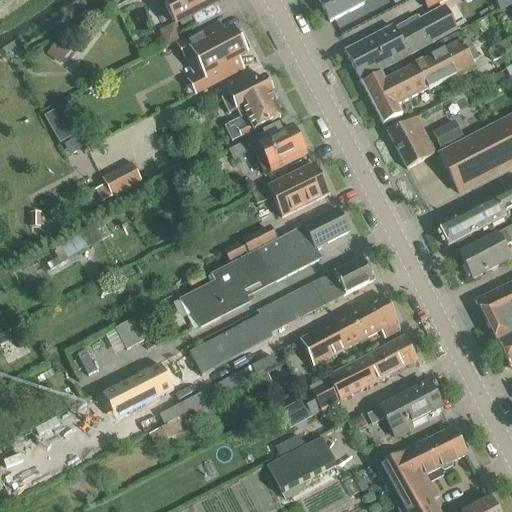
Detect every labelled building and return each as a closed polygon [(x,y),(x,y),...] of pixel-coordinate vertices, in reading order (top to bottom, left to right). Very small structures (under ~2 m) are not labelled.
[(213,0),(149,0),(155,11),(163,6),(174,27),(179,24),(181,29),(193,23),(191,18),(216,5),(213,0)] [(320,0),(318,2),(329,25),(353,13),(361,8),(356,0),(320,0)] [(419,0),(427,13),(451,0),(419,0)] [(511,0),(493,0),(500,14),(511,8),(511,0)] [(392,30),(344,55),(360,86),(371,80),(381,75),(408,61),(408,60),(458,35),(457,33),(452,24),(445,10),(418,24),(416,21),(393,33),(392,30)] [(484,21),(477,25),(482,36),(490,32),(484,21)] [(219,28),(218,27),(177,48),(184,61),(192,57),(202,76),(188,84),(196,97),(242,72),(242,71),(241,71),(236,61),(245,56),(233,34),(223,39),(218,29),(219,28)] [(443,53),(413,69),(426,94),(473,69),(460,44),(457,36),(438,46),(443,53)] [(59,41),(48,57),(61,67),(73,51),(59,41)] [(360,86),(382,128),(402,117),(397,109),(426,94),(413,69),(385,83),(381,75),(360,86)] [(231,144),(280,121),(270,100),(273,99),(264,80),(227,98),(227,99),(220,102),(228,118),(236,114),(240,122),(224,130),(231,144)] [(61,109),(43,119),(58,145),(76,135),(61,109)] [(511,168),(511,119),(438,158),(458,196),(511,168)] [(406,173),(407,172),(436,157),(416,120),(386,136),(406,173)] [(440,151),(457,143),(463,139),(455,125),(449,128),(433,137),(440,151)] [(264,179),(305,159),(303,155),(306,152),(302,145),(298,145),(291,130),(280,136),(277,130),(247,145),(264,179)] [(242,147),(228,153),(233,163),(247,156),(242,147)] [(194,157),(182,163),(187,173),(199,166),(194,157)] [(102,206),(142,185),(133,166),(103,182),(106,188),(96,193),(102,206)] [(281,221),(329,197),(314,167),(251,198),(256,208),(272,203),(281,221)] [(182,173),(167,182),(172,192),(188,184),(182,173)] [(511,191),(437,230),(447,250),(505,220),(503,217),(511,212),(511,191)] [(240,291),(246,288),(271,275),(276,285),(320,262),(315,253),(348,236),(336,212),(273,245),(211,278),(214,284),(179,303),(198,330),(247,304),(240,291)] [(29,215),(29,229),(39,230),(40,215),(29,215)] [(57,260),(46,267),(50,274),(68,263),(89,251),(109,238),(104,229),(102,226),(82,238),(79,240),(77,237),(68,243),(68,244),(61,249),(60,249),(53,254),(57,260)] [(511,246),(511,229),(459,257),(472,282),(510,262),(504,250),(511,246)] [(244,258),(244,259),(273,244),(266,231),(238,246),(244,258)] [(226,252),(223,254),(228,265),(232,264),(244,258),(238,246),(233,249),(226,252)] [(259,319),(189,356),(201,379),(272,342),(269,337),(297,323),(344,299),(349,296),(367,287),(373,284),(374,283),(363,261),(361,262),(351,267),(257,315),(259,319)] [(200,271),(186,278),(191,288),(204,281),(200,271)] [(511,285),(475,304),(497,347),(511,338),(511,285)] [(384,342),(400,334),(401,332),(383,299),(299,345),(313,371),(380,334),(384,342)] [(145,345),(133,323),(115,333),(127,355),(145,345)] [(511,338),(497,347),(509,371),(511,369),(511,338)] [(16,340),(0,348),(0,358),(20,347),(16,340)] [(311,396),(303,401),(312,419),(320,414),(321,416),(340,406),(340,404),(416,364),(404,341),(328,381),(308,391),(311,396)] [(78,358),(89,379),(97,375),(86,354),(78,358)] [(271,358),(250,370),(251,371),(255,379),(276,368),(271,358)] [(160,367),(115,390),(116,392),(127,413),(129,416),(173,394),(160,367)] [(250,370),(199,397),(204,406),(254,380),(255,379),(251,371),(250,370)] [(265,374),(252,381),(258,391),(271,384),(265,374)] [(409,428),(441,411),(428,386),(378,412),(379,412),(366,419),(371,429),(383,423),(393,442),(411,432),(409,428)] [(73,397),(61,404),(66,413),(78,407),(73,397)] [(191,413),(190,413),(195,421),(208,413),(204,406),(191,413)] [(353,437),(367,430),(362,420),(348,428),(353,437)] [(172,426),(149,438),(156,450),(179,438),(172,426)] [(411,452),(426,480),(441,472),(445,474),(452,470),(453,465),(466,458),(451,430),(411,452)] [(299,437),(274,450),(280,463),(306,450),(299,437)] [(335,470),(320,442),(306,450),(280,463),(267,470),(281,498),(335,470)] [(437,500),(426,480),(411,452),(375,472),(396,511),(435,511),(431,504),(437,500)] [(361,484),(356,486),(360,494),(367,491),(364,485),(361,484)] [(494,511),(490,503),(489,502),(471,511),(494,511)]
